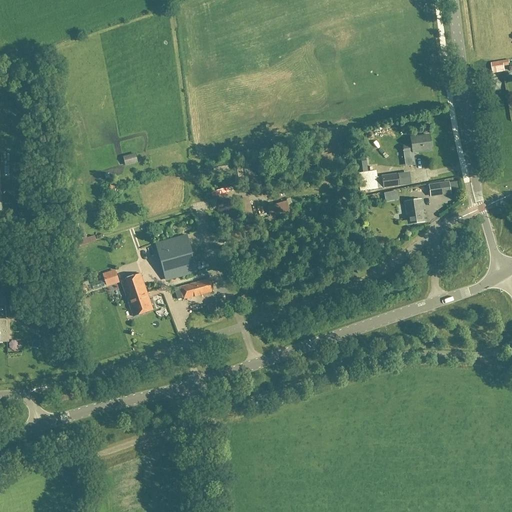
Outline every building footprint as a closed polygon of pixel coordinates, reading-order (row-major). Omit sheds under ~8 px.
[(403,147),(404,153),(412,152),(431,150),(429,136),(411,139),(411,145),(403,147)] [(415,166),(412,152),(404,153),(403,153),(405,167),(415,166)] [(367,172),(365,159),(358,160),(360,173),(367,172)] [(376,178),(375,171),(358,173),(360,192),(399,187),(398,175),(376,178)] [(409,173),(398,175),(399,187),(411,185),(409,173)] [(429,186),(430,196),(449,194),(448,183),(429,186)] [(397,192),(384,194),(386,202),(399,200),(397,192)] [(441,211),(453,204),(449,197),(437,204),(441,211)] [(421,200),(404,203),(407,225),(424,222),(421,200)] [(86,238),(81,219),(70,223),(76,241),(86,238)] [(250,225),(238,227),(241,237),(253,234),(250,225)] [(155,244),(165,280),(196,271),(186,235),(155,244)] [(79,244),(80,249),(96,245),(95,241),(79,244)] [(140,274),(120,281),(133,317),(153,311),(140,274)] [(184,299),(211,291),(207,279),(181,286),(184,299)] [(78,287),(81,296),(88,294),(85,285),(78,287)]
